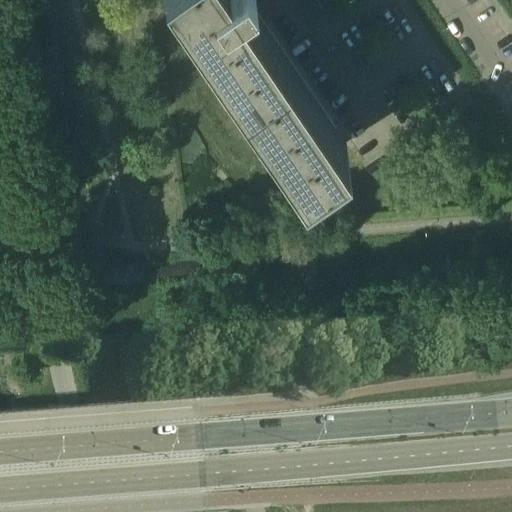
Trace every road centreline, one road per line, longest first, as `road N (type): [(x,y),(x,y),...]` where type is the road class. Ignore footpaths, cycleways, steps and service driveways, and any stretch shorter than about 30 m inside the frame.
road 1 (primary): [(0,495),(511,448)]
road 2 (primary): [(511,414),(0,459)]
road 3 (unknown): [(286,0),(366,141)]
road 4 (residential): [(511,99),(444,0)]
